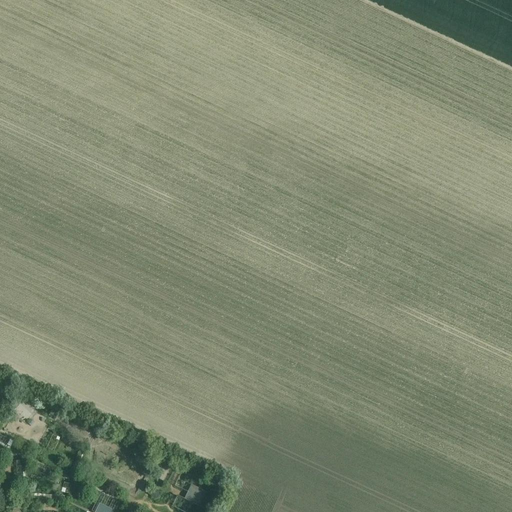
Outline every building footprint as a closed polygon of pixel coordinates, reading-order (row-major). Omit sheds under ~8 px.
[(26,411),(40,403),(33,392),(19,401),(26,411)] [(15,400),(8,408),(13,413),(20,404),(15,400)] [(67,445),(74,449),(76,444),(65,439),(63,443),(67,444),(67,445)] [(171,459),(159,465),(163,473),(175,467),(171,459)] [(153,489),(149,496),(156,500),(160,493),(153,489)]
